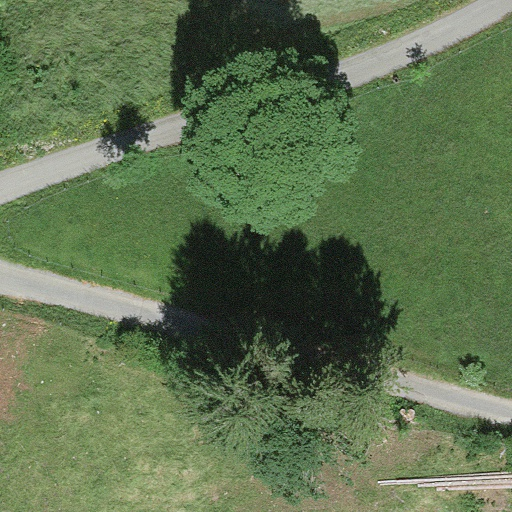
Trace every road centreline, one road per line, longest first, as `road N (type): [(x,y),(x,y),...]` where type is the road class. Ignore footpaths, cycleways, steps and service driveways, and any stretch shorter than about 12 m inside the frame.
road 1 (track): [(511,9),(480,29),(0,197)]
road 2 (track): [(0,287),(511,421)]
